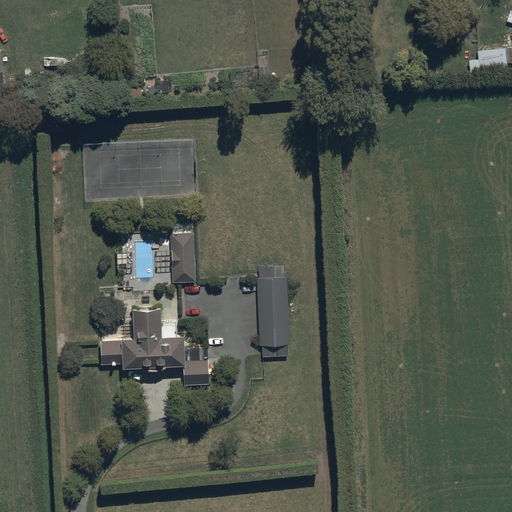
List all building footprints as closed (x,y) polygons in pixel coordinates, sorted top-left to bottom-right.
[(511,46),(477,50),(477,59),(468,60),(470,75),(507,71),(506,63),(511,61),(511,46)] [(195,281),(192,232),(170,233),(172,282),(195,281)] [(259,278),(256,278),(259,345),(262,345),(263,356),(286,355),(286,344),(288,344),(285,277),(283,277),(283,266),(259,267),(259,278)] [(121,368),(183,365),(183,347),(183,336),(175,336),(175,321),(159,321),(159,308),(132,309),(133,338),(120,338),(120,340),(119,340),(100,341),(101,364),(121,363),(121,368)] [(183,365),(183,366),(184,384),(208,383),(206,347),(183,347),(183,365)]
